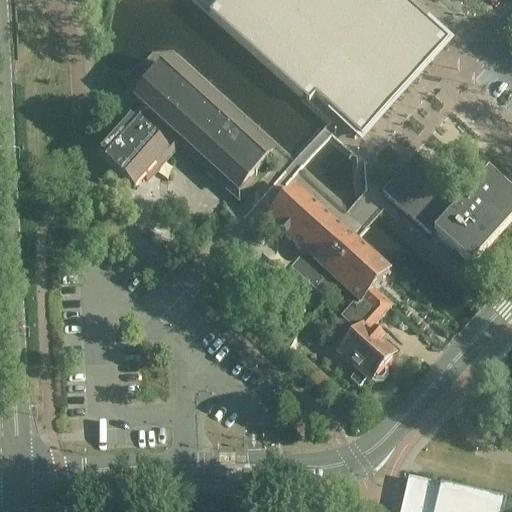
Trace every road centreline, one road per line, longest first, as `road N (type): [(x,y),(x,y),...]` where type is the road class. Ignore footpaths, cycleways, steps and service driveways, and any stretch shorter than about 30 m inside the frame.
road 1 (tertiary): [(17,475),(0,147)]
road 2 (residential): [(259,466),(327,467),(383,440),(511,293)]
road 3 (residential): [(17,475),(183,465)]
